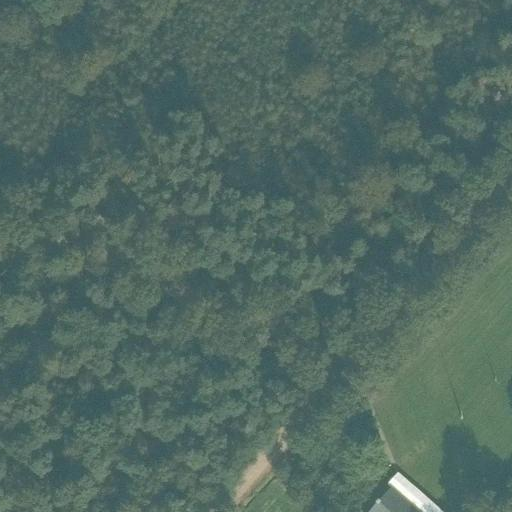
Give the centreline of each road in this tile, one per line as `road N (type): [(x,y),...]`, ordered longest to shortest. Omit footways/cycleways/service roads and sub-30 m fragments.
road 1 (track): [(355,368),(0,211)]
road 2 (track): [(355,368),(511,192)]
road 3 (track): [(228,511),(355,368)]
